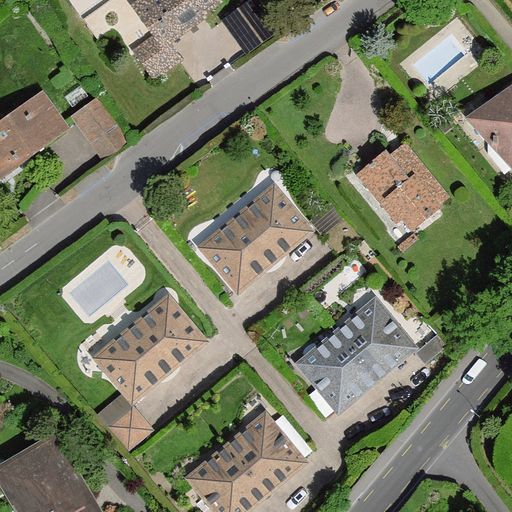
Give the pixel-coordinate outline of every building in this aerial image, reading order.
[(147,0),(132,12),(154,43),(132,59),(152,86),(183,63),(170,45),(223,7),(217,0),(147,0)] [(254,1),(222,24),(245,56),(277,32),(254,1)] [(511,92),(473,122),(511,163),(511,92)] [(0,180),(66,132),(40,96),(0,125),(0,180)] [(130,146),(99,102),(71,122),(102,166),(130,146)] [(387,151),(355,176),(396,228),(402,223),(411,235),(451,203),(405,145),(391,156),(387,151)] [(274,187),(199,247),(237,294),(312,235),(274,187)] [(204,343),(167,298),(93,359),(130,404),(204,343)] [(372,298),(289,365),(332,418),(415,351),(372,298)] [(143,421),(133,409),(111,427),(130,449),(152,431),(143,421)] [(244,511),(305,461),(263,411),(187,475),(218,511),(244,511)] [(100,511),(58,438),(0,471),(0,478),(20,511),(100,511)]
